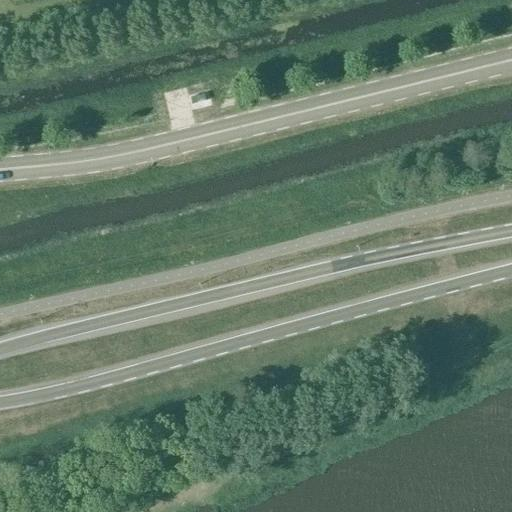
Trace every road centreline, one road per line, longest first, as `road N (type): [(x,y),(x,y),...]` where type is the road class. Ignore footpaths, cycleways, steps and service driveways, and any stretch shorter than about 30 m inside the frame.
road 1 (primary): [(0,403),(511,272)]
road 2 (primary): [(511,232),(0,349)]
road 3 (tertiary): [(0,171),(144,152),(511,61)]
